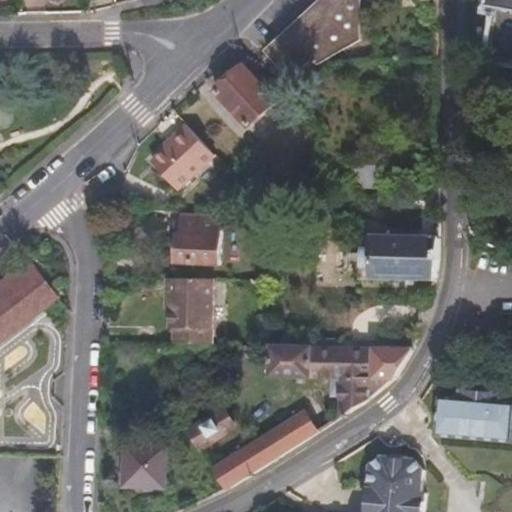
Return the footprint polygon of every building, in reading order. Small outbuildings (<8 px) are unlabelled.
[(321,3),(268,52),(291,77),(312,58),(305,50),(315,41),(358,41),(358,0),(337,0),(328,10),(321,3)] [(511,0),(488,0),(487,10),(500,13),(495,41),(491,63),(511,66),(511,0)] [(244,68),(217,94),(250,129),(265,115),(273,123),(285,111),(244,68)] [(219,158),(189,126),(173,141),(177,145),(170,151),(156,164),(182,192),(219,158)] [(177,145),(173,141),(166,146),(170,151),(177,145)] [(358,191),(376,191),(376,170),(358,170),(358,191)] [(187,215),(186,233),(185,237),(180,237),(179,265),(224,268),(226,217),(187,215)] [(440,258),(440,240),(373,239),(372,282),(436,282),(440,258)] [(58,300),(30,264),(0,287),(0,343),(44,310),(58,300)] [(177,346),(214,347),(215,283),(175,283),(169,289),(169,298),(173,304),(173,332),(177,333),(177,346)] [(274,348),(274,377),(343,378),(344,352),(312,351),(312,348),(274,348)] [(344,352),(343,378),(395,379),(416,350),(373,350),(373,352),(344,352)] [(395,379),(343,378),(343,416),(366,401),(395,379)] [(465,402),(446,401),(442,440),(511,444),(511,404),(505,404),(505,397),(465,394),(465,402)] [(226,412),(193,433),(203,448),(236,426),(226,412)] [(304,413),(216,469),(229,489),(275,460),(317,433),(304,413)] [(167,451),(127,449),(125,489),(164,491),(167,451)] [(428,511),(430,496),(425,495),(427,475),(417,464),(386,462),(375,471),(370,511),(428,511)]
